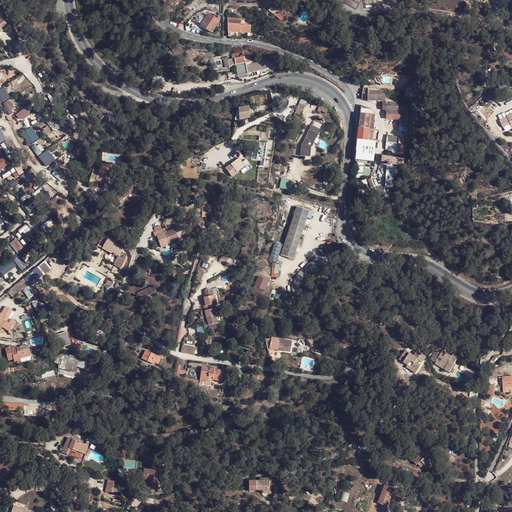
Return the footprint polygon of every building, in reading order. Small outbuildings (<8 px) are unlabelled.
[(272,4),(267,9),(280,21),(285,15),(272,4)] [(207,12),(200,25),(212,32),(219,19),(207,12)] [(228,32),(238,32),(248,32),(248,25),(238,25),(238,23),(228,23),(228,32)] [(244,56),(235,58),(236,64),(237,74),(247,73),(245,64),(245,62),(244,56)] [(211,58),(207,60),(211,71),(216,70),(211,58)] [(227,59),(228,67),(231,67),(231,65),(236,64),(235,58),(227,59)] [(267,61),(245,64),(247,73),(268,70),(267,61)] [(486,71),(479,77),(482,81),(489,75),(486,71)] [(159,89),(164,77),(154,73),(149,86),(159,89)] [(227,74),(231,86),(237,84),(235,77),(232,78),(230,73),(227,74)] [(0,86),(9,81),(4,74),(0,76),(0,86)] [(506,88),(502,92),(506,97),(511,92),(506,88)] [(384,101),(385,97),(386,91),(379,90),(379,92),(368,91),(367,100),(384,101)] [(307,97),(305,97),(301,95),(298,102),(303,105),(307,97)] [(405,104),(385,103),(385,111),(385,118),(407,120),(408,104),(405,104)] [(322,105),(320,104),(318,108),(325,113),(327,108),(322,105)] [(249,118),(248,106),(238,107),(239,119),(249,118)] [(81,108),(74,117),(82,123),(89,115),(81,108)] [(369,114),(358,113),(356,139),(375,141),(376,141),(377,135),(377,131),(367,130),(369,114)] [(319,130),(309,125),(302,141),(303,143),(302,146),(300,145),(300,146),(299,155),(308,156),(308,150),(309,146),(310,147),(319,130)] [(386,135),(385,143),(402,145),(402,140),(398,140),(398,136),(386,135)] [(354,153),(353,162),(373,163),(375,141),(356,139),(355,146),(354,153)] [(402,145),(385,143),(384,143),(383,149),(386,149),(386,152),(405,154),(406,145),(402,145)] [(37,155),(43,163),(50,159),(45,150),(37,155)] [(3,155),(0,157),(0,169),(9,163),(3,155)] [(380,155),(379,163),(404,165),(405,158),(380,155)] [(238,165),(235,161),(231,164),(231,162),(226,166),(227,167),(225,168),(229,172),(238,165)] [(99,171),(93,170),(90,178),(95,180),(108,185),(110,179),(107,177),(109,171),(100,168),(99,171)] [(25,180),(34,175),(31,169),(21,175),(25,180)] [(134,190),(131,185),(124,190),(115,198),(118,201),(126,194),(127,195),(134,190)] [(114,206),(110,202),(104,208),(107,212),(114,206)] [(309,210),(297,206),(281,254),(293,258),(309,210)] [(216,213),(211,213),(211,221),(215,221),(215,223),(225,223),(224,213),(222,213),(222,209),(215,210),(216,213)] [(5,213),(0,215),(6,225),(10,223),(5,213)] [(46,235),(57,226),(51,218),(39,226),(46,235)] [(22,236),(30,229),(25,224),(17,230),(22,236)] [(159,229),(153,231),(155,237),(157,236),(161,247),(179,241),(175,229),(160,234),(159,229)] [(17,252),(23,246),(15,237),(9,243),(17,252)] [(120,264),(123,265),(126,261),(119,257),(122,251),(119,249),(120,248),(119,248),(119,247),(107,240),(102,249),(116,257),(115,261),(120,264)] [(21,270),(28,265),(18,254),(12,260),(21,270)] [(1,266),(4,272),(16,266),(12,259),(1,266)] [(194,279),(201,281),(204,272),(197,270),(194,279)] [(156,292),(153,286),(142,292),(142,291),(138,293),(141,299),(139,299),(141,302),(143,301),(145,304),(153,300),(150,295),(156,292)] [(214,293),(203,296),(208,317),(217,315),(215,306),(214,307),(214,302),(216,302),(214,293)] [(11,322),(17,312),(6,306),(0,316),(0,327),(2,329),(3,328),(11,332),(16,325),(11,322)] [(54,340),(49,343),(54,350),(59,347),(63,345),(62,340),(60,341),(56,335),(52,337),(54,340)] [(265,338),(267,349),(273,350),(279,351),(280,350),(290,351),(291,346),(291,341),(276,338),(276,339),(265,338)] [(32,357),(29,345),(18,348),(17,346),(12,348),(7,349),(10,361),(15,360),(15,363),(19,362),(19,363),(22,362),(22,360),(32,357)] [(194,348),(180,346),(179,350),(180,353),(182,354),(185,355),(192,356),(194,348)] [(153,364),(157,356),(146,350),(142,359),(153,364)] [(79,364),(81,357),(59,352),(56,363),(59,364),(59,369),(77,372),(79,364)] [(163,359),(157,356),(153,364),(159,367),(163,359)] [(91,367),(93,359),(81,357),(79,364),(91,367)] [(443,371),(442,375),(448,378),(455,360),(449,357),(447,361),(442,359),(441,362),(437,360),(436,361),(430,358),(428,366),(434,369),(435,367),(443,371)] [(405,368),(402,375),(403,378),(403,379),(404,380),(416,384),(419,375),(412,373),(414,371),(418,372),(421,366),(410,363),(408,368),(405,368)] [(218,378),(218,370),(201,367),(199,378),(208,379),(209,376),(218,378)] [(55,376),(53,370),(39,374),(39,376),(35,377),(36,382),(41,381),(41,380),(55,376)] [(511,375),(502,377),(499,377),(499,381),(502,381),(503,386),(503,388),(511,386),(511,375)] [(423,455),(418,458),(416,457),(413,459),(418,466),(420,465),(422,468),(429,463),(428,461),(436,455),(432,449),(429,445),(420,452),(423,455)] [(78,455),(59,451),(55,468),(67,470),(69,462),(76,464),(78,455)] [(141,477),(139,477),(139,482),(141,482),(141,487),(148,487),(148,489),(157,489),(157,478),(160,478),(160,473),(153,473),(153,468),(141,467),(141,477)] [(250,492),(262,492),(270,492),(271,481),(250,481),(250,492)] [(393,489),(383,486),(377,504),(386,508),(393,489)]
